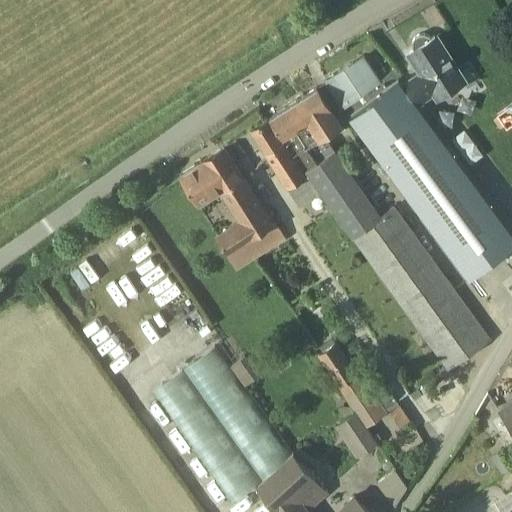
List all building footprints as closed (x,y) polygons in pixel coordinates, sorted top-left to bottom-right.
[(414,68),(402,76),(421,104),(421,103),(433,96),(436,101),(465,83),(441,44),(437,38),(434,34),(427,39),(427,38),(426,38),(426,37),(425,37),(424,36),(423,36),(422,36),(422,35),(421,35),(420,35),(419,35),(418,35),(418,36),(417,36),(416,36),(415,36),(415,37),(414,37),(413,37),(413,38),(412,38),(412,39),(411,40),(411,41),(410,41),(410,42),(410,43),(410,44),(410,45),(410,46),(410,47),(410,48),(410,49),(411,50),(404,54),(407,58),(411,64),(414,68)] [(336,79),(328,84),(342,107),(380,79),(364,55),(333,74),(336,79)] [(398,78),(349,115),(461,267),(468,276),(511,243),(511,232),(509,228),(398,78)] [(317,87),(300,98),(308,111),(300,116),(305,124),(294,131),(306,149),(319,140),(326,136),(342,126),(317,87)] [(270,117),(283,138),(295,156),(297,155),(306,149),(294,131),(305,124),(300,116),(308,111),(300,98),(270,117)] [(251,131),(267,156),(285,145),(269,119),(251,131)] [(319,140),(306,149),(297,155),(307,170),(316,164),(336,150),(326,136),(319,140)] [(218,191),(241,176),(221,144),(174,173),(191,203),(193,206),(218,191)] [(267,156),(287,188),(298,207),(323,192),(309,174),(306,177),(285,145),(267,156)] [(316,164),(307,170),(309,174),(323,192),(334,208),(353,235),(381,214),(336,150),(316,164)] [(254,258),(285,238),(275,221),(272,223),(241,176),(218,191),(237,221),(213,237),(224,255),(234,271),(254,258)] [(393,206),(381,214),(353,235),(448,369),(489,340),(393,206)] [(364,423),(385,408),(357,364),(355,365),(335,335),(315,349),(364,423)] [(231,502),(256,484),(294,451),(215,346),(152,391),(231,502)] [(231,365),(246,385),(260,374),(246,354),(231,365)] [(511,399),(498,409),(511,430),(511,399)] [(400,404),(389,411),(390,411),(400,426),(410,419),(400,404)] [(374,438),(352,409),(332,423),(354,453),(374,438)] [(294,451),(256,484),(276,510),(275,511),(276,511),(373,511),(355,495),(339,511),(309,511),(307,509),(329,491),(294,451)] [(511,464),(505,453),(494,460),(502,473),(511,466),(511,464)] [(378,480),(391,500),(409,488),(396,468),(378,480)]
